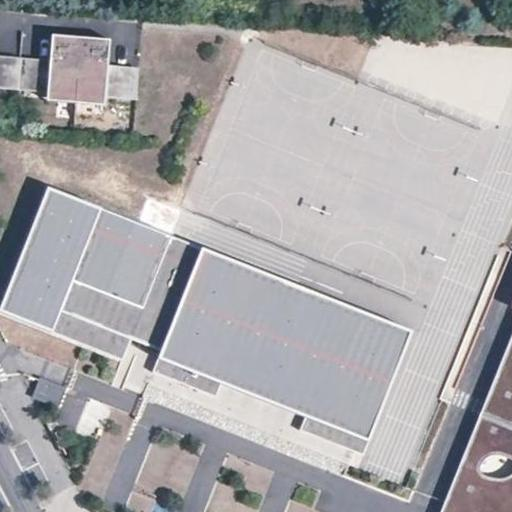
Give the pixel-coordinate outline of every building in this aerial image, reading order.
[(108,36),(51,32),(50,56),(48,90),(47,96),(103,100),(104,94),(106,60),(108,36)] [(50,56),(0,53),(0,86),(48,90),(50,56)] [(136,62),(106,60),(104,94),(134,96),(136,62)] [(48,188),(0,308),(0,311),(122,360),(131,339),(160,351),(152,372),(216,398),(221,384),(306,417),(300,430),(363,455),(412,332),(168,236),(48,188)] [(511,511),(511,315),(431,511),(511,511)] [(67,388),(40,378),(34,392),(32,398),(38,400),(59,408),(67,388)]
